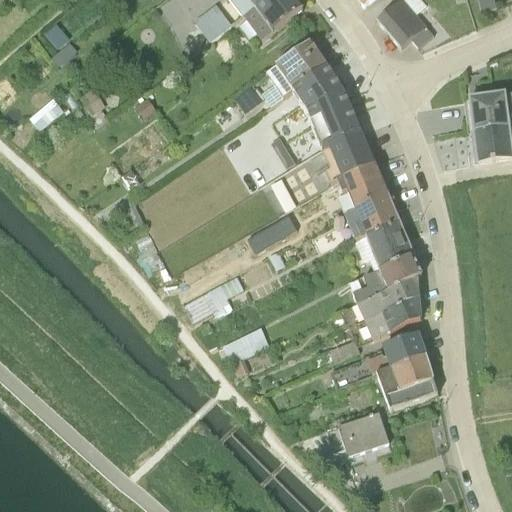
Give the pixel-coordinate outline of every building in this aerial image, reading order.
[(228,15),(217,0),(208,0),(193,12),(209,32),(228,15)] [(249,0),(241,7),(244,11),(255,25),(259,31),(301,1),(300,0),(249,0)] [(390,0),(375,13),(399,40),(400,40),(410,32),(417,40),(432,27),(414,7),(421,0),(390,0)] [(255,25),(244,11),(236,17),(244,28),(247,27),(249,30),(255,25)] [(67,33),(48,49),(56,58),(75,42),(67,33)] [(308,35),(264,65),(281,90),(290,84),(326,60),(325,59),(317,47),(308,35)] [(321,142),(359,125),(342,84),(326,60),(290,84),(304,104),(321,142)] [(243,105),(263,90),(252,75),(232,90),(243,105)] [(91,79),(78,87),(90,106),(103,98),(91,79)] [(511,86),(468,93),(473,127),(511,121),(511,86)] [(144,88),(133,97),(142,109),(153,100),(144,88)] [(50,90),(26,111),(37,123),(61,103),(50,90)] [(511,121),(473,127),(477,157),(511,152),(511,148),(510,137),(511,136),(511,121)] [(329,176),(372,157),(367,144),(359,125),(321,142),(328,159),(323,162),(329,176)] [(367,144),(372,157),(400,145),(395,133),(367,144)] [(303,141),(249,174),(254,182),(308,149),(303,141)] [(385,186),(378,171),(372,157),(329,176),(342,206),(351,201),(385,186)] [(385,186),(413,176),(408,159),(378,171),(385,186)] [(129,161),(118,169),(127,183),(138,176),(129,161)] [(279,172),(270,177),(284,202),(294,198),(279,172)] [(413,176),(385,186),(391,202),(415,193),(413,176)] [(354,237),(397,216),(391,202),(385,186),(351,201),(342,206),(332,211),(342,231),(350,227),(354,237)] [(373,267),(411,250),(408,242),(397,216),(354,237),(354,238),(362,258),(368,255),(373,267)] [(408,242),(411,250),(424,243),(422,235),(408,242)] [(277,242),(267,248),(274,262),(285,257),(277,242)] [(416,273),(420,271),(411,250),(373,267),(347,278),(356,299),(416,273)] [(199,288),(182,297),(191,315),(217,301),(220,306),(230,301),(224,291),(241,281),(235,268),(199,287),(199,288)] [(347,324),(417,294),(416,273),(356,299),(340,307),(347,325),(347,324)] [(419,315),(417,294),(347,324),(352,336),(327,346),(332,359),(358,348),(355,342),(419,315)] [(259,321),(221,339),(229,356),(267,338),(259,321)] [(372,372),(424,353),(416,330),(329,367),(334,381),(324,385),(325,389),(372,372)] [(239,353),(230,357),(236,369),(244,365),(239,353)] [(431,376),(424,353),(372,372),(381,393),(431,376)] [(436,390),(431,376),(381,393),(387,407),(436,390)] [(387,441),(377,411),(337,424),(337,425),(343,445),(346,455),(387,441)] [(343,445),(337,425),(329,428),(336,448),(343,445)]
